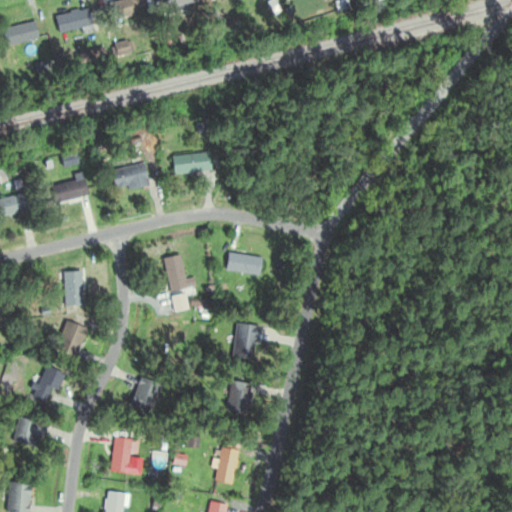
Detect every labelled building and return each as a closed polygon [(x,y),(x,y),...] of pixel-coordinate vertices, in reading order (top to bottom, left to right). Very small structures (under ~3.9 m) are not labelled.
[(113,0),(113,16),(139,17),(139,1),(119,0),(113,0)] [(161,0),(164,11),(198,4),(196,0),(161,0)] [(52,16),(56,34),(89,27),(85,10),(52,16)] [(0,31),(0,37),(3,48),(36,39),(31,22),(0,31)] [(211,155),(169,155),(169,174),(211,174),(211,155)] [(145,183),(142,165),(108,171),(111,189),(145,183)] [(49,188),(53,206),(85,198),(81,180),(49,188)] [(0,203),(0,218),(27,211),(23,197),(0,203)] [(258,257),(225,253),(222,271),(256,275),(258,257)] [(180,256),(161,258),(164,292),(182,290),(180,256)] [(61,272),(61,306),(79,306),(79,272),(61,272)] [(84,331),(65,321),(49,353),(68,363),(84,331)] [(257,329),(236,323),(227,359),(248,364),(257,329)] [(50,401),(60,373),(42,367),(32,395),(50,401)] [(147,415),(159,387),(137,378),(126,406),(147,415)] [(249,385),(228,382),(223,412),(244,416),(249,385)] [(10,440),(38,448),(44,425),(16,418),(10,440)] [(127,439),(109,439),(110,474),(127,473),(127,439)] [(230,485),(236,452),(217,449),(212,482),(230,485)] [(26,511),(27,483),(5,483),(4,511),(26,511)] [(205,511),(224,511),(225,506),(207,503),(205,511)]
